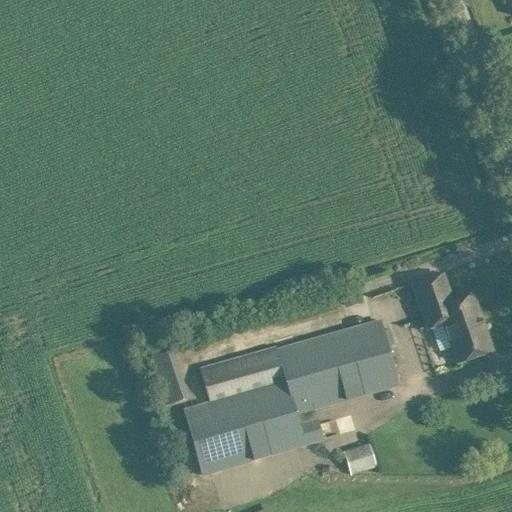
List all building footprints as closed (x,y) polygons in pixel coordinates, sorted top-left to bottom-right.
[(444,323),(452,303),(442,275),(413,285),(429,329),(444,323)] [(345,308),(358,304),(354,291),(342,294),(345,308)] [(452,303),(444,323),(458,362),(491,351),(472,296),(452,303)] [(201,476),(303,445),(322,439),(317,420),(299,425),(296,414),(398,385),(380,321),(275,350),(199,370),(208,403),(182,411),(201,476)] [(148,359),(163,406),(187,398),(171,351),(148,359)]
